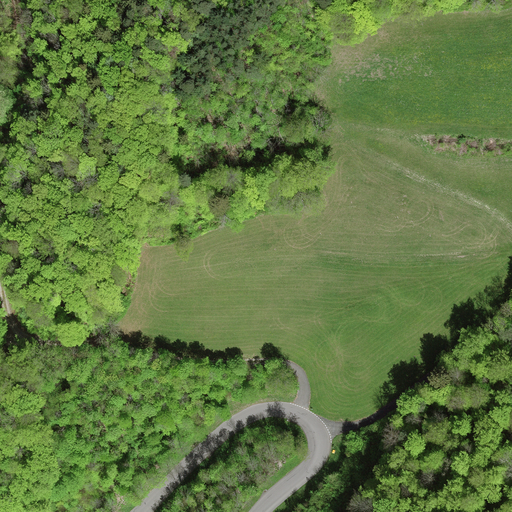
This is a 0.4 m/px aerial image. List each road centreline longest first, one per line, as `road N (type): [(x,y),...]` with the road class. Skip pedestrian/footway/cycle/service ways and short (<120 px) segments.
road 1 (track): [(511,226),(260,91),(268,69),(337,0)]
road 2 (track): [(300,414),(301,380),(281,366),(34,342),(7,315),(0,276)]
road 3 (tertiary): [(260,511),(319,449),(317,428),(286,409),(255,412),(224,429),(143,511)]
road 4 (track): [(511,308),(373,418),(317,428)]
road 5 (track): [(0,163),(15,62),(8,0)]
